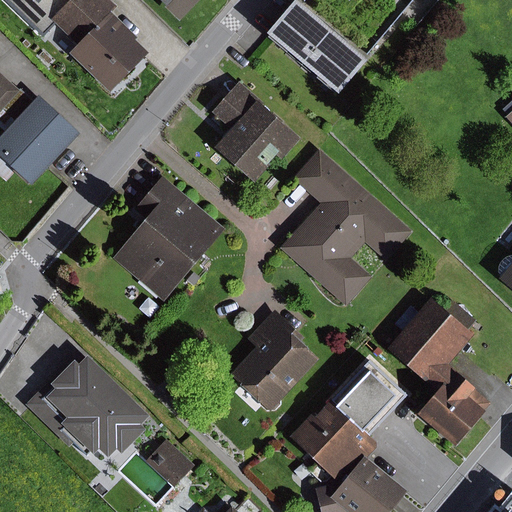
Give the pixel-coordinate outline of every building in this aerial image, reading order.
[(2,0),(41,36),(52,24),(72,3),(69,0),(2,0)] [(106,0),(69,0),(72,3),(52,24),(74,45),(65,54),(106,93),(145,52),(131,40),(134,37),(108,13),(114,7),(106,0)] [(153,0),(175,21),(195,0),(153,0)] [(360,60),(290,0),(287,0),(259,34),(330,95),(360,60)] [(0,107),(17,90),(0,74),(0,107)] [(261,105),(236,82),(209,113),(227,129),(211,148),(250,182),(272,156),(277,160),(295,139),(259,107),(261,105)] [(22,85),(17,90),(0,107),(0,128),(2,131),(0,132),(0,177),(4,181),(12,173),(27,186),(75,134),(22,85)] [(511,99),(499,112),(511,125),(511,99)] [(411,232),(317,149),(291,179),(318,203),(278,249),(344,307),(370,277),(349,259),(363,243),(384,262),(411,232)] [(160,302),(222,229),(159,176),(129,211),(139,219),(107,257),(160,302)] [(511,256),(511,258),(508,256),(504,257),(500,259),(497,263),(495,267),(495,272),(498,274),(493,279),(511,294),(511,256)] [(199,278),(192,272),(185,280),(193,286),(199,278)] [(440,310),(427,298),(383,349),(421,382),(423,380),(434,389),(413,414),(451,447),(488,405),(452,374),(454,372),(445,365),(471,336),(465,331),(474,321),(449,300),(440,310)] [(301,337),(273,311),(246,339),(254,347),(229,374),(238,383),(236,385),(267,413),(269,410),(273,410),(278,404),(278,400),(316,359),(297,341),(301,337)] [(66,447),(70,442),(85,457),(93,449),(103,458),(112,450),(117,454),(141,429),(136,425),(145,415),(83,355),(74,363),(69,359),(23,406),(66,447)] [(287,441),(332,483),(338,488),(364,460),(378,444),(369,435),(407,395),(372,363),(334,403),(328,397),(287,441)] [(192,465),(165,440),(144,462),(172,487),(192,465)] [(364,460),(338,488),(332,483),(310,489),(316,511),(385,511),(395,500),(403,492),(364,460)] [(511,511),(511,491),(494,511),(511,511)]
